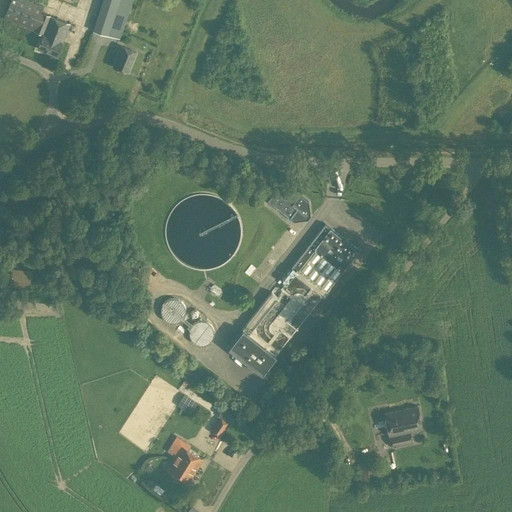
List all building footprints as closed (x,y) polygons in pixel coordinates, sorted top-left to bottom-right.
[(56,56),(62,42),(70,24),(41,12),(43,7),(27,0),(10,0),(3,18),(33,31),(34,29),(43,33),(37,47),(56,56)] [(101,0),(92,30),(120,39),(132,0),(101,0)] [(128,72),(136,52),(119,45),(116,52),(117,52),(112,65),(128,72)] [(293,220),(307,218),(310,215),(308,201),(299,194),(294,201),(287,196),(285,199),(275,190),(267,200),(293,220)] [(280,288),(276,285),(228,347),(261,373),(358,249),(325,223),(290,268),(296,272),(286,285),(284,283),(280,288)] [(28,286),(29,276),(10,274),(9,284),(28,286)] [(403,405),(404,408),(384,413),(389,435),(391,447),(413,443),(410,431),(422,428),(417,405),(409,407),(408,404),(403,405)] [(227,420),(232,414),(224,409),(219,415),(227,420)] [(220,417),(210,431),(218,436),(228,422),(220,417)] [(187,483),(203,459),(181,445),(166,469),(187,483)] [(360,482),(374,481),(372,456),(359,456),(360,482)] [(152,493),(152,492),(156,487),(150,483),(146,489),(152,493)]
